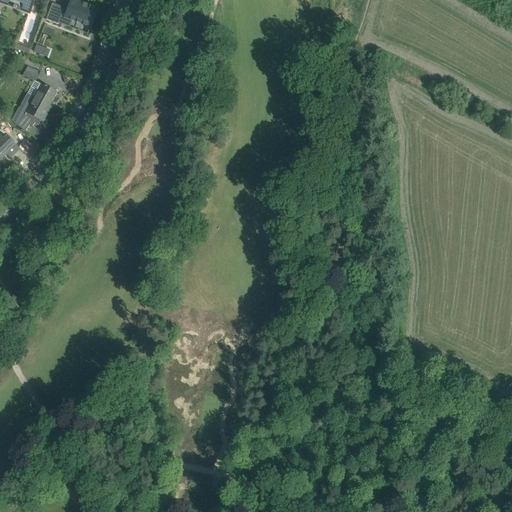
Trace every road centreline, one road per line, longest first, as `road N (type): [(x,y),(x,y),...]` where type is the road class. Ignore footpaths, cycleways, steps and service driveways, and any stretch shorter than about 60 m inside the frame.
road 1 (track): [(344,511),(58,448)]
road 2 (secondary): [(0,216),(52,167),(95,108),(138,0)]
road 3 (track): [(0,341),(96,511)]
